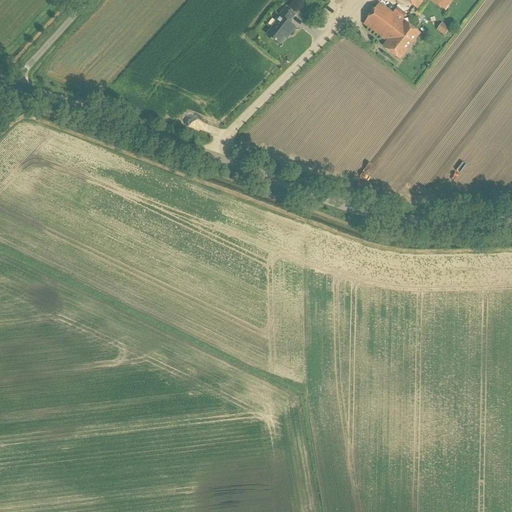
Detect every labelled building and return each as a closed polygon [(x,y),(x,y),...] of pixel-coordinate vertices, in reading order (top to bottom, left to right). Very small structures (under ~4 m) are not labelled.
[(405,0),(417,9),(424,0),(405,0)] [(445,11),(452,0),(427,0),(428,0),(445,11)] [(393,13),(379,2),(363,24),(386,42),(383,46),(400,59),(419,34),(406,23),(406,22),(402,19),(406,14),(397,7),(393,13)] [(281,45),(295,27),(290,23),(296,15),(285,6),(274,20),(277,22),(267,34),(281,45)] [(442,23),(436,30),(444,36),(450,28),(442,23)]
